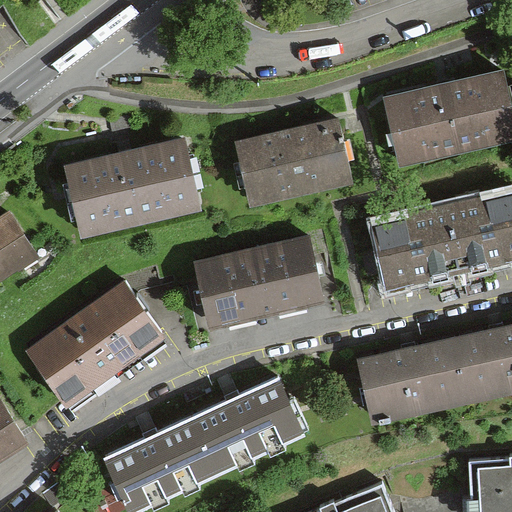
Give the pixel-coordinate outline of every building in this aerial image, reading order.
[(443,83),(384,98),(401,166),(511,138),(511,104),(503,69),(443,83)] [(339,120),(237,144),(251,205),(353,181),(339,120)] [(183,142),(64,170),(82,244),(200,216),(183,142)] [(511,180),(445,197),(461,263),(497,255),(511,251),(511,180)] [(445,197),(369,213),(385,282),(422,273),(461,263),(445,197)] [(0,215),(0,269),(35,243),(9,209),(0,215)] [(308,228),(194,253),(200,281),(208,318),(323,293),(308,228)] [(126,273),(27,343),(67,399),(165,328),(147,303),(126,273)] [(511,316),(500,320),(453,330),(468,394),(511,384),(511,316)] [(401,342),(358,351),(373,416),(468,394),(453,330),(401,342)] [(231,390),(192,407),(219,463),(236,455),(239,461),(254,453),(252,448),(268,442),(271,447),(287,440),(284,434),(305,424),(280,368),(231,390)] [(0,451),(29,433),(0,387),(0,451)] [(148,428),(102,450),(127,504),(149,493),(153,502),(169,494),(166,487),(183,479),(186,487),(200,480),(197,473),(219,463),(192,407),(148,428)] [(511,453),(471,456),(473,488),(467,488),(468,511),(488,511),(511,510),(511,453)] [(398,511),(383,476),(294,511),(398,511)] [(468,511),(467,488),(401,503),(403,511),(468,511)] [(63,511),(58,503),(45,511),(63,511)]
